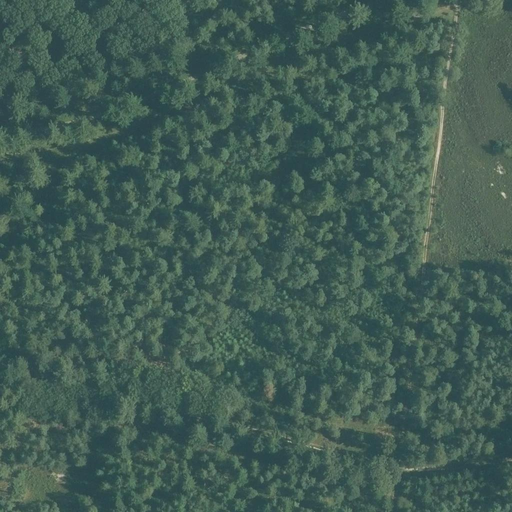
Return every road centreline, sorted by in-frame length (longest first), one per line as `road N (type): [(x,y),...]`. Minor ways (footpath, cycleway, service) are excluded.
road 1 (track): [(449,0),(397,472),(85,399),(0,397)]
road 2 (track): [(392,511),(397,472),(511,461)]
